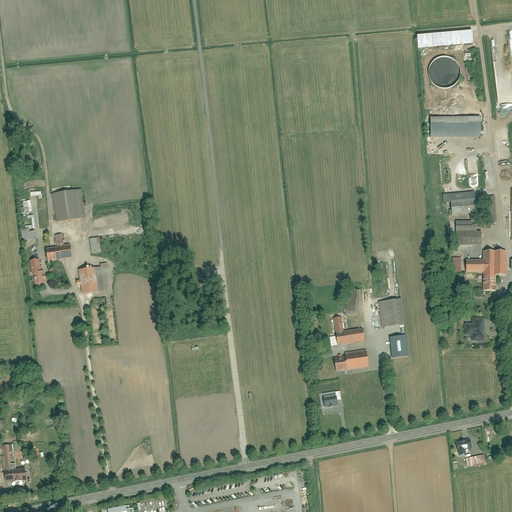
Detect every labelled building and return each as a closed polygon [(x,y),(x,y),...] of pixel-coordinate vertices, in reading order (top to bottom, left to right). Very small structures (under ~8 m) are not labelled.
[(470,30),(416,35),(418,47),(471,43),(470,30)] [(449,58),(438,57),(436,74),(444,75),(444,69),(448,69),(448,65),(449,58)] [(479,117),(430,117),(430,137),(479,137),(479,117)] [(81,190),(53,194),(57,221),(85,217),(81,190)] [(474,192),(449,194),(449,203),(450,215),(475,213),(474,192)] [(496,223),(494,196),(482,197),(484,224),(496,223)] [(455,232),(476,232),(476,222),(455,222),(455,232)] [(19,230),(22,241),(34,239),(33,230),(28,231),(27,228),(19,230)] [(476,232),(455,232),(455,244),(480,244),(480,232),(476,232)] [(55,235),(57,247),(63,246),(62,234),(55,235)] [(97,237),(87,239),(90,254),(100,252),(97,237)] [(57,247),(45,249),(47,262),(72,258),(70,245),(63,246),(57,247)] [(493,251),(482,251),(482,260),(482,273),(482,291),(495,291),(495,276),(493,276),(493,251)] [(505,276),(505,251),(493,251),(493,276),(495,276),(505,276)] [(38,259),(29,260),(31,273),(33,273),(33,276),(32,277),(32,280),(34,280),(34,285),(45,283),(43,271),(40,271),(38,259)] [(482,260),(465,260),(465,273),(482,273),(482,260)] [(93,268),(97,292),(103,291),(100,267),(93,268)] [(93,268),(77,270),(79,280),(76,281),(76,285),(79,285),(81,294),(97,292),(93,268)] [(349,289),(346,314),(356,315),(359,291),(349,289)] [(404,324),(400,299),(379,302),(382,327),(404,324)] [(335,333),(343,332),(341,317),(333,319),(335,333)] [(483,341),(483,317),(472,317),(472,323),(472,335),(472,341),(483,341)] [(335,336),(337,344),(364,340),(362,329),(343,332),(335,333),(335,336)] [(405,336),(389,338),(391,358),(407,356),(405,336)] [(369,368),(366,350),(330,357),(333,374),(369,368)] [(336,395),(323,397),(325,407),(337,405),(336,395)] [(469,439),(455,442),(458,455),(464,454),(463,449),(471,448),(469,439)] [(483,455),(465,459),(467,466),(474,465),(475,467),(485,464),(483,455)] [(10,470),(4,471),(6,483),(26,481),(25,468),(14,470),(10,470)] [(166,499),(148,502),(149,508),(167,506),(166,499)]
